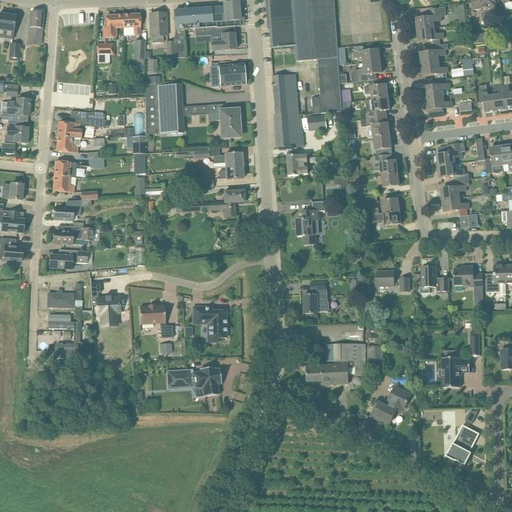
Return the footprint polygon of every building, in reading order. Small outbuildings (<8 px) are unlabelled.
[(339,59),(336,19),(335,2),(334,0),(267,0),(270,29),(271,49),(295,47),(296,63),(318,61),(339,59)] [(497,9),(496,3),(495,0),(471,0),(473,11),(497,9)] [(215,29),(222,29),(240,27),(240,21),(239,3),(224,4),(224,8),(174,12),(174,22),(175,31),(174,43),(175,58),(175,59),(185,58),(184,30),(184,28),(195,28),(195,29),(202,29),(215,28),(215,29)] [(433,18),(416,20),(417,26),(415,27),(416,32),(434,29),(433,23),(441,22),(441,17),(446,17),(445,9),(432,10),(433,18)] [(28,44),(40,46),(43,14),(30,13),(28,44)] [(0,38),(12,40),(14,27),(15,17),(0,14),(0,38)] [(166,14),(149,15),(150,44),(163,43),(163,36),(167,36),(166,14)] [(141,36),(141,25),(140,15),(123,16),(123,29),(124,29),(124,37),(141,36)] [(113,29),(123,29),(123,16),(106,17),(106,29),(104,29),(105,39),(114,39),(113,29)] [(202,29),(203,37),(211,36),(212,52),(223,51),(236,50),(235,34),(222,36),(222,29),(215,29),(215,28),(202,29)] [(419,43),(429,41),(443,39),(443,34),(435,35),(434,29),(416,32),(417,36),(418,36),(419,43)] [(487,35),(471,36),(472,45),(487,44),(487,35)] [(134,61),(145,61),(145,43),(135,42),(134,61)] [(174,56),(175,58),(174,43),(166,43),(167,56),(174,56)] [(20,45),(11,44),(10,44),(9,59),(19,60),(20,45)] [(97,56),(114,55),(114,45),(97,46),(97,56)] [(354,54),(354,59),(362,58),(363,64),(381,62),(381,57),(380,57),(379,51),(365,52),(354,54)] [(420,66),(439,63),(438,57),(446,56),(445,51),(420,54),(421,61),(420,61),(420,66)] [(339,59),(318,61),(321,100),(312,101),(312,114),(322,114),(342,113),(341,104),(339,66),(339,60),(339,59)] [(473,60),(474,68),(488,67),(487,59),(473,60)] [(156,61),(149,61),(149,75),(157,74),(156,61)] [(352,74),(353,83),(367,82),(366,76),(382,74),(381,67),(382,67),(381,62),(363,64),(364,70),(356,72),(353,72),(352,74)] [(423,77),(433,76),(448,74),(447,68),(440,70),(439,63),(420,66),(421,70),(422,70),(423,77)] [(218,67),(220,88),(246,86),(244,65),(218,67)] [(471,66),(463,67),(464,77),(473,76),(471,66)] [(295,76),(273,77),(279,149),(304,147),(303,131),(300,131),(299,118),(295,76)] [(0,93),(6,94),(6,96),(17,97),(18,86),(0,84),(0,93)] [(370,88),(364,88),(366,101),(372,100),(388,98),(386,85),(370,88)] [(433,87),(424,88),(425,95),(424,95),(425,100),(443,97),(442,91),(450,90),(449,85),(433,87)] [(146,135),(160,135),(183,134),(181,86),(146,87),(146,135)] [(494,96),(489,97),(487,86),(478,87),(480,103),(483,102),(485,114),(496,112),(494,96)] [(496,112),(507,111),(503,86),(499,87),(500,95),(494,96),(496,112)] [(509,86),(503,86),(507,111),(511,109),(511,93),(510,94),(509,86)] [(341,104),(348,103),(352,103),(351,91),(341,92),(341,104)] [(443,97),(425,100),(425,105),(427,104),(427,111),(428,111),(430,119),(444,117),(443,109),(453,108),(452,103),(444,104),(443,97)] [(367,121),(383,118),(383,112),(390,111),(388,98),(372,100),(366,101),(368,113),(366,114),(367,121)] [(2,103),(1,114),(2,114),(2,121),(8,121),(16,122),(16,116),(29,117),(30,101),(20,100),(17,100),(17,104),(8,103),(2,103)] [(471,103),(459,105),(460,113),(472,111),(471,103)] [(222,105),(207,106),(208,122),(220,121),(222,139),(240,138),(238,110),(223,111),(222,105)] [(84,125),(84,127),(85,127),(85,130),(97,131),(97,128),(105,129),(105,121),(104,121),(104,116),(102,114),(93,113),(93,114),(91,113),(85,113),(84,125)] [(326,116),(307,118),(309,133),(327,131),(326,116)] [(374,139),(390,137),(388,124),(384,125),(383,118),(367,121),(367,127),(372,126),(374,139)] [(5,136),(5,142),(14,142),(13,143),(14,143),(16,144),(26,144),(28,129),(23,129),(23,123),(16,122),(8,121),(7,129),(7,137),(5,136)] [(82,132),(79,132),(79,124),(59,123),(58,138),(79,139),(82,139),(82,132)] [(347,142),(355,141),(355,140),(356,140),(355,131),(345,132),(346,142),(347,142)] [(145,155),(146,155),(146,137),(133,138),(133,155),(134,155),(145,155)] [(375,152),(382,151),(391,149),(390,137),(374,139),(375,152)] [(79,148),(79,139),(58,138),(56,152),(77,154),(77,147),(79,148)] [(105,139),(94,139),(94,147),(105,146),(105,139)] [(480,161),(486,160),(482,139),(476,140),(480,161)] [(461,153),(465,153),(464,144),(450,146),(451,154),(436,156),(437,163),(436,163),(437,168),(454,165),(454,159),(462,158),(461,153)] [(3,145),(2,153),(14,154),(15,146),(3,145)] [(511,172),(511,150),(511,146),(500,147),(503,167),(509,166),(510,172),(511,172)] [(348,148),(347,148),(349,160),(357,160),(356,152),(355,147),(348,148)] [(500,147),(490,149),(491,160),(485,160),(487,174),(493,173),(493,174),(495,174),(496,175),(500,174),(501,173),(504,173),(500,147)] [(209,151),(176,153),(176,158),(184,158),(184,160),(194,159),(195,160),(209,158),(209,151)] [(217,169),(242,167),(241,154),(225,155),(225,156),(213,157),(214,165),(217,164),(217,169)] [(134,155),(134,176),(146,175),(145,155),(134,155)] [(306,167),(305,162),(308,162),(307,156),(299,156),(299,155),(287,156),(289,177),(301,176),(301,175),(309,175),(309,167),(306,167)] [(381,176),(398,174),(396,161),(393,162),(392,155),(372,158),(374,171),(380,170),(381,176)] [(105,174),(104,159),(90,159),(90,174),(105,174)] [(56,162),(54,177),(70,179),(75,179),(75,171),(76,164),(56,162)] [(455,182),(468,181),(468,175),(464,175),(463,170),(455,171),(454,165),(437,168),(437,172),(439,172),(439,179),(454,177),(455,182)] [(226,181),(233,180),(243,180),(242,167),(217,169),(218,172),(219,180),(226,179),(226,181)] [(351,180),(360,179),(358,167),(350,168),(351,180)] [(383,189),(389,188),(399,187),(398,174),(381,176),(383,189)] [(54,177),(53,192),(74,194),(74,187),(69,187),(70,179),(54,177)] [(360,179),(351,180),(355,180),(356,192),(361,191),(360,179)] [(213,180),(201,181),(201,190),(213,189),(213,180)] [(441,202),(459,199),(458,193),(466,192),(466,187),(469,187),(468,181),(455,182),(456,188),(441,190),(442,197),(441,197),(441,202)] [(10,200),(12,201),(22,201),(23,186),(11,185),(3,185),(2,199),(10,200)] [(210,210),(211,213),(213,215),(217,214),(219,213),(219,210),(225,209),(226,218),(235,217),(234,203),(244,203),(244,191),(224,193),(224,203),(210,204),(210,210)] [(97,192),(81,193),(82,201),(98,200),(97,192)] [(503,202),(511,201),(511,196),(511,194),(502,195),(503,202)] [(469,210),(468,205),(460,206),(459,199),(441,202),(442,206),(443,206),(444,213),(469,210)] [(383,214),(399,212),(398,200),(388,201),(381,202),(383,214)] [(53,221),(63,221),(73,222),(74,216),(81,216),(82,201),(66,202),(66,209),(54,209),(53,221)] [(300,220),(296,220),(298,238),(302,237),(303,247),(317,246),(316,235),(313,235),(312,221),(318,221),(318,212),(325,211),(325,203),(312,203),(313,212),(300,213),(300,220)] [(12,213),(0,211),(0,223),(2,226),(1,233),(23,235),(24,221),(12,219),(12,213)] [(385,227),(391,226),(401,225),(399,212),(383,214),(385,227)] [(468,216),(460,217),(461,229),(469,228),(468,216)] [(367,219),(360,220),(360,225),(361,228),(366,228),(368,224),(367,219)] [(65,233),(54,233),(53,245),(89,246),(89,241),(93,241),(94,229),(66,227),(65,233)] [(142,242),(142,233),(133,232),(133,242),(142,242)] [(16,241),(6,240),(1,239),(0,247),(0,253),(4,254),(4,261),(22,263),(23,248),(16,248),(16,241)] [(88,253),(74,252),(64,251),(63,257),(50,256),(49,269),(72,270),(72,264),(87,265),(88,253)] [(499,285),(506,285),(505,266),(494,267),(494,279),(486,279),(486,289),(486,294),(499,293),(499,285)] [(483,288),(483,285),(483,275),(474,275),(473,267),(461,267),(461,269),(454,270),(454,279),(455,287),(463,287),(464,289),(483,288)] [(449,293),(449,289),(449,279),(437,279),(436,268),(422,268),(422,278),(422,288),(420,288),(420,294),(430,294),(430,288),(436,288),(436,293),(449,293)] [(409,293),(409,289),(409,279),(400,279),(400,280),(395,280),(394,272),(376,272),(376,282),(376,288),(394,287),(400,287),(400,293),(409,293)] [(120,303),(119,303),(119,297),(112,297),(112,296),(105,296),(105,298),(102,298),(98,298),(98,293),(100,292),(100,290),(100,288),(100,284),(100,283),(91,284),(91,290),(92,305),(98,304),(99,314),(101,314),(102,314),(102,318),(107,318),(111,318),(110,313),(118,313),(120,313),(120,308),(120,306),(121,306),(121,303),(120,303)] [(326,283),(311,284),(311,292),(312,296),(304,296),(304,315),(319,314),(319,313),(328,313),(328,311),(329,311),(329,303),(327,303),(327,291),(326,291),(326,283)] [(74,312),(74,295),(47,295),(46,311),(74,312)] [(160,324),(161,339),(173,339),(172,327),(166,327),(164,306),(155,307),(155,306),(148,307),(148,308),(139,308),(141,326),(160,324)] [(209,308),(193,308),(193,322),(207,322),(209,323),(209,334),(207,335),(208,343),(218,343),(218,339),(227,339),(226,312),(209,312),(209,308)] [(80,332),(80,323),(48,323),(48,332),(80,332)] [(479,334),(470,334),(471,357),(480,357),(479,334)] [(159,354),(172,354),(171,345),(159,346),(159,354)] [(54,351),(46,351),(46,359),(77,359),(77,346),(55,346),(54,351)] [(365,346),(326,347),(327,363),(335,363),(335,365),(330,365),(330,367),(323,368),(323,367),(315,367),(315,369),(307,369),(307,382),(323,382),(323,386),(349,385),(349,375),(355,375),(355,377),(365,376),(365,346)] [(383,369),(382,347),(368,348),(368,369),(383,369)] [(511,350),(501,351),(501,371),(511,370),(511,350)] [(459,361),(459,359),(441,359),(442,370),(440,370),(439,371),(439,377),(440,378),(442,378),(442,389),(460,389),(460,374),(470,373),(469,361),(459,361)] [(78,360),(36,360),(35,382),(78,382),(78,360)] [(187,372),(167,373),(168,390),(169,390),(169,389),(191,387),(195,387),(195,389),(203,388),(204,398),(219,396),(218,385),(221,385),(219,370),(215,370),(215,369),(200,370),(200,373),(187,375),(187,372)] [(395,415),(396,412),(401,415),(403,411),(404,411),(412,396),(396,387),(390,399),(391,400),(387,407),(380,404),(377,410),(375,409),(371,417),(381,422),(382,420),(390,424),(395,415)] [(470,412),(465,422),(472,425),(479,412),(478,412),(470,412)] [(431,417),(430,447),(446,447),(446,417),(431,417)] [(462,427),(446,458),(456,463),(457,463),(465,467),(472,454),(470,453),(471,451),(480,435),(479,434),(463,426),(462,427)]
